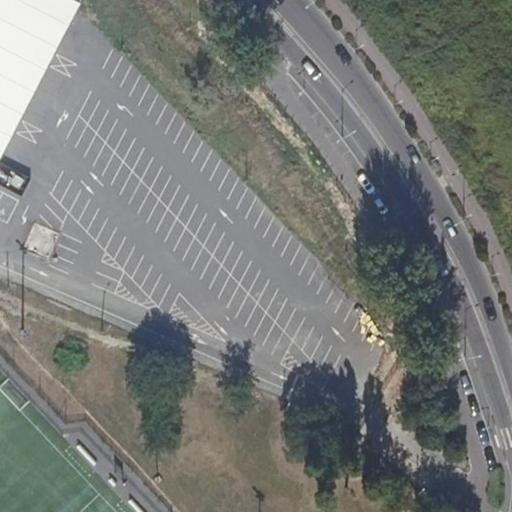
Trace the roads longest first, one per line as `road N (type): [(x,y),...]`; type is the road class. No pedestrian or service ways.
road 1 (primary): [(243,0),(319,82),(426,231),(473,326),(511,442)]
road 2 (primary): [(511,372),(443,210),(289,0)]
